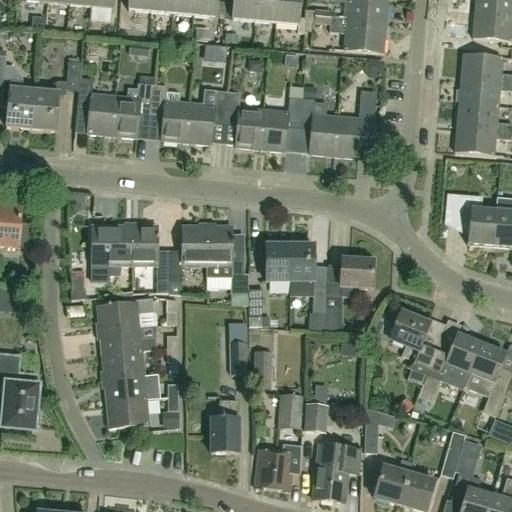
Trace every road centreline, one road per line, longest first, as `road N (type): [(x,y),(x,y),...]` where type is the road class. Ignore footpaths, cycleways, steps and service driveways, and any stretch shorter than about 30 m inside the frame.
road 1 (residential): [(381,224),(348,212),(46,178)]
road 2 (residential): [(100,479),(49,346),(46,178)]
road 3 (residential): [(381,224),(405,171),(420,0)]
road 4 (residential): [(511,312),(452,290),(381,224)]
road 5 (residential): [(249,510),(100,479)]
